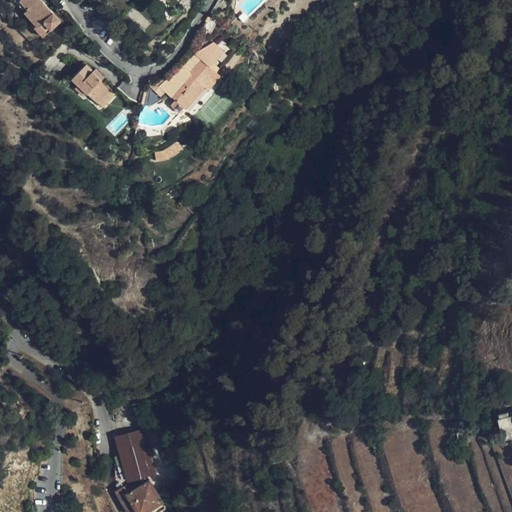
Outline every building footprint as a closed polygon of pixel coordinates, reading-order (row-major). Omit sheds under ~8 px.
[(63,21),(44,0),(18,0),(39,25),(37,26),(45,36),(63,21)] [(220,24),(211,18),(205,29),(214,34),(220,24)] [(210,83),(223,69),(208,55),(195,69),(196,70),(192,75),(190,73),(182,82),(184,84),(172,98),(184,111),(198,95),(202,100),(214,86),(210,83)] [(78,81),(84,86),(92,93),(104,104),(105,103),(116,90),(105,81),(96,73),(90,67),(78,81)] [(226,72),(223,69),(210,83),(214,86),(226,72)] [(96,73),(105,81),(108,78),(99,70),(96,73)] [(84,86),(81,90),(89,97),(92,93),(84,86)] [(120,94),(116,90),(105,103),(109,106),(120,94)] [(128,105),(109,125),(117,133),(136,113),(128,105)] [(511,414),(509,415),(509,411),(499,413),(504,436),(511,434),(511,414)] [(155,472),(142,429),(116,437),(128,480),(155,472)] [(124,486),(114,492),(125,511),(132,511),(138,509),(139,511),(144,511),(162,501),(150,480),(128,493),(124,486)]
